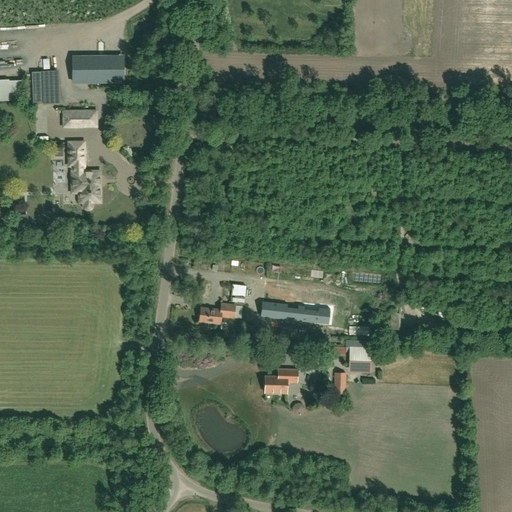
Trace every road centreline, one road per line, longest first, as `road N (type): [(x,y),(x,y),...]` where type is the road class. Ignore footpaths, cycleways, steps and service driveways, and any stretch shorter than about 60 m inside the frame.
road 1 (unclassified): [(177,487),(151,407),(197,0)]
road 2 (unclassified): [(296,511),(177,487)]
